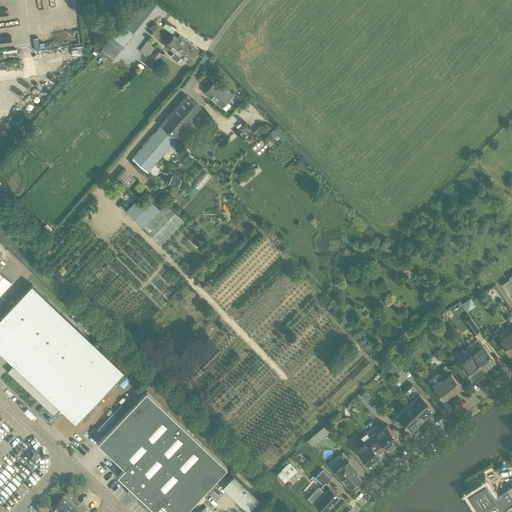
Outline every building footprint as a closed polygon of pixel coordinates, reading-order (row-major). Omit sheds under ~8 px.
[(111,60),(134,33),(121,22),(99,49),(111,60)] [(175,60),(189,42),(179,35),(177,38),(173,35),(167,44),(171,46),(169,48),(174,52),(171,56),(175,60)] [(189,42),(175,60),(178,62),(181,57),(188,62),(198,49),(189,42)] [(156,62),(163,52),(155,46),(148,56),(156,62)] [(231,94),(215,80),(214,79),(204,91),(220,106),(231,94)] [(161,125),(176,138),(202,108),(187,94),(161,125)] [(176,138),(161,125),(132,158),(148,171),(176,138)] [(160,209),(151,200),(146,206),(137,198),(126,210),(143,227),(160,209)] [(0,291),(10,281),(0,271),(0,291)] [(38,399),(92,340),(31,283),(0,316),(0,350),(14,363),(7,370),(38,399)] [(464,321),(473,334),(479,329),(469,317),(464,321)] [(508,352),(511,350),(511,331),(509,326),(497,332),(508,352)] [(92,340),(38,399),(53,413),(60,407),(75,421),(123,369),(92,340)] [(484,347),(480,341),(469,350),(483,367),(488,364),(489,365),(494,361),(493,360),(494,359),(484,347)] [(473,375),(483,367),(469,350),(459,358),(473,375)] [(442,398),(461,384),(451,372),(444,377),(439,371),(435,375),(434,374),(428,379),(434,385),(433,386),(442,398)] [(404,390),(412,398),(407,402),(421,417),(421,418),(434,407),(411,383),(404,390)] [(117,474),(137,494),(154,509),(161,502),(171,511),(182,511),(226,466),(145,390),(97,442),(124,467),(117,474)] [(421,417),(407,402),(396,412),(389,405),(383,410),(399,426),(404,422),(411,429),(421,418),(421,417)] [(366,431),(380,448),(384,444),(388,449),(399,439),(386,423),(380,428),(378,425),(374,424),(366,431)] [(380,448),(366,431),(360,436),(360,440),(363,443),(356,448),(371,465),(382,456),(377,450),(380,448)] [(40,460),(35,455),(31,460),(35,465),(40,460)] [(335,476),(337,474),(350,489),(360,479),(353,470),(354,469),(348,462),(343,466),(336,458),(326,466),(335,476)] [(272,476),(281,484),(297,470),(289,461),(272,476)] [(331,477),(322,469),(315,477),(323,484),(319,488),(324,491),(314,503),(323,511),(324,511),(325,511),(327,511),(331,508),(330,506),(340,495),(327,483),(331,477)] [(233,472),(227,479),(247,498),(254,491),(233,472)] [(511,503),(511,497),(506,488),(492,497),(485,486),(470,495),(479,510),(485,506),(488,511),(495,511),(500,509),(501,510),(505,508),(511,503)] [(83,511),(67,498),(55,511),(56,511),(83,511)]
